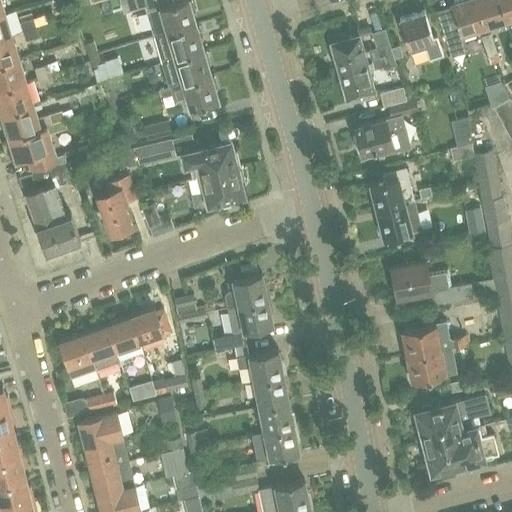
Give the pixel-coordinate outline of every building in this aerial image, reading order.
[(158,5),(156,0),(119,0),(123,12),(144,5),(145,10),(158,6),(158,5)] [(189,0),(173,0),(158,5),(158,6),(145,10),(153,34),(196,22),(189,0)] [(438,18),(450,56),(466,51),(461,33),(483,26),(474,0),(453,0),(449,2),(453,13),(438,18)] [(498,0),(474,0),(483,26),(504,20),(498,0)] [(511,0),(498,0),(504,20),(511,17),(511,0)] [(425,47),(427,54),(430,62),(431,62),(441,58),(438,51),(425,9),(398,18),(407,46),(409,45),(411,52),(425,47)] [(0,11),(0,37),(11,33),(4,10),(0,11)] [(84,42),(88,53),(97,50),(93,38),(94,38),(86,15),(78,18),(85,41),(84,42)] [(32,17),(19,21),(22,30),(35,25),(32,17)] [(203,48),(196,22),(153,34),(161,62),(174,58),(173,56),(203,48)] [(39,35),(35,26),(35,25),(22,30),(26,40),(39,35)] [(371,32),(379,56),(383,55),(392,52),(385,27),(371,32)] [(330,40),(338,67),(370,58),(368,49),(363,51),(358,32),(330,40)] [(481,35),(484,46),(494,43),(490,32),(481,35)] [(0,37),(0,62),(19,56),(11,33),(0,37)] [(500,60),(494,43),(484,46),(488,56),(489,63),(500,60)] [(391,47),(394,57),(403,55),(399,45),(391,47)] [(211,73),(203,48),(173,56),(174,58),(180,81),(211,73)] [(97,79),(101,78),(107,76),(103,64),(102,64),(97,50),(88,53),(93,68),(97,79)] [(368,69),(373,68),(386,64),(387,67),(396,64),(392,52),(383,55),(379,56),(370,58),(338,67),(346,95),(348,102),(365,97),(363,91),(374,88),(368,69)] [(0,62),(0,87),(26,79),(19,56),(0,62)] [(47,62),(50,71),(59,69),(56,60),(47,62)] [(75,65),(75,71),(81,73),(88,72),(85,61),(75,65)] [(34,67),(36,76),(50,71),(47,63),(34,67)] [(51,74),(50,71),(36,76),(40,86),(53,81),(52,79),(60,78),(58,71),(51,74)] [(219,100),(211,73),(180,81),(181,83),(170,86),(175,102),(186,99),(189,109),(219,100)] [(0,87),(0,112),(0,113),(33,102),(26,79),(0,87)] [(403,85),(379,91),(383,105),(387,104),(407,99),(403,85)] [(114,87),(105,90),(104,91),(108,102),(118,99),(114,87)] [(511,100),(510,96),(493,105),(498,116),(511,108),(511,100)] [(415,97),(407,99),(387,104),(390,116),(402,113),(402,114),(418,110),(415,97)] [(123,113),(118,99),(108,102),(113,116),(123,113)] [(0,113),(8,136),(40,125),(33,102),(0,113)] [(48,112),(51,122),(64,117),(62,111),(61,108),(48,112)] [(71,108),(62,111),(64,117),(64,118),(73,115),(71,108)] [(511,108),(498,116),(504,126),(511,122),(511,108)] [(385,117),(354,125),(361,152),(376,148),(378,155),(411,146),(402,114),(402,113),(390,116),(387,117),(385,117)] [(451,120),(457,145),(471,141),(468,116),(451,120)] [(64,118),(64,117),(51,122),(54,131),(67,127),(67,126),(72,124),(70,117),(65,119),(64,118)] [(143,125),(146,139),(171,132),(168,118),(143,125)] [(48,150),(40,125),(8,136),(15,160),(48,150)] [(86,133),(90,146),(111,139),(107,126),(86,133)] [(122,143),(140,139),(136,128),(119,132),(122,143)] [(127,148),(121,150),(127,165),(138,163),(138,164),(176,155),(171,136),(127,148)] [(194,147),(181,151),(184,163),(195,160),(198,175),(240,165),(236,149),(232,150),(231,147),(232,145),(232,144),(232,143),(232,142),(231,141),(230,140),(229,139),(228,139),(226,138),(224,139),(223,140),(222,141),(219,142),(219,141),(204,145),(195,148),(194,147)] [(472,141),(449,147),(453,160),(473,154),(473,151),(472,141)] [(473,151),(473,154),(475,163),(495,159),(493,147),(473,151)] [(67,156),(28,171),(34,187),(25,190),(35,220),(64,210),(56,188),(75,181),(67,156)] [(475,163),(477,175),(497,171),(495,159),(475,163)] [(194,205),(208,202),(218,199),(218,200),(233,196),(235,195),(236,195),(237,196),(239,196),(240,195),(241,195),(242,194),(243,193),(243,192),(243,191),(243,190),(243,189),(243,188),(243,187),(242,186),(241,185),(240,182),(244,181),(240,165),(198,175),(199,176),(187,178),(194,205)] [(383,177),(368,181),(375,209),(404,200),(404,201),(414,199),(406,166),(382,172),(383,177)] [(477,175),(479,187),(499,183),(497,171),(477,175)] [(111,233),(135,225),(126,201),(137,197),(129,174),(130,174),(129,172),(105,180),(108,190),(97,194),(101,207),(96,209),(101,221),(106,219),(111,233)] [(479,187),(481,198),(501,195),(499,183),(479,187)] [(431,193),(430,185),(418,188),(420,196),(431,193)] [(481,198),(483,210),(505,206),(503,194),(501,195),(481,198)] [(404,200),(375,209),(383,239),(412,231),(422,228),(414,199),(404,201),(404,200)] [(154,202),(141,207),(148,226),(160,221),(154,202)] [(435,226),(429,204),(418,207),(424,229),(435,226)] [(465,208),(469,232),(485,229),(480,205),(465,208)] [(483,210),(485,222),(507,218),(505,206),(483,210)] [(79,237),(79,236),(78,233),(91,228),(83,208),(66,214),(64,210),(35,220),(37,224),(36,225),(37,228),(36,228),(43,246),(44,246),(45,249),(58,245),(59,245),(73,240),(73,239),(79,237)] [(149,226),(153,236),(174,228),(168,211),(159,214),(162,221),(149,226)] [(485,222),(486,228),(487,234),(510,230),(507,218),(485,222)] [(487,234),(489,246),(511,242),(511,241),(510,230),(487,234)] [(486,246),(488,258),(511,254),(511,240),(511,241),(511,242),(489,246),(486,246)] [(511,254),(488,258),(491,270),(511,266),(511,254)] [(395,296),(425,290),(428,305),(473,296),(470,281),(451,285),(448,267),(428,271),(426,258),(390,265),(395,296)] [(511,266),(491,270),(493,282),(511,278),(511,266)] [(224,293),(227,306),(227,307),(267,297),(261,270),(231,277),(233,287),(227,289),(224,293)] [(511,278),(493,282),(495,294),(511,291),(511,278)] [(511,291),(495,294),(497,306),(511,303),(511,291)] [(173,296),(179,322),(192,319),(190,309),(205,306),(204,303),(196,304),(193,292),(173,296)] [(273,323),(267,297),(227,307),(233,332),(211,336),(214,348),(246,341),(243,329),(273,323)] [(511,303),(497,306),(499,318),(511,315),(511,303)] [(155,309),(154,306),(130,314),(139,341),(171,329),(163,307),(155,309)] [(207,315),(205,306),(190,309),(192,319),(207,315)] [(130,314),(106,323),(118,359),(143,350),(139,341),(130,314)] [(511,315),(499,318),(501,330),(511,327),(511,315)] [(406,353),(452,344),(465,341),(464,334),(457,336),(452,338),(449,336),(446,319),(401,327),(406,353)] [(106,323),(81,332),(94,367),(118,359),(106,323)] [(511,327),(501,330),(503,342),(511,340),(511,327)] [(70,376),(94,367),(81,332),(57,340),(70,376)] [(511,340),(503,342),(506,354),(511,352),(511,340)] [(238,367),(250,366),(253,380),(283,374),(278,347),(248,353),(246,344),(225,347),(228,358),(236,357),(238,367)] [(457,371),(452,344),(406,353),(411,379),(457,371)] [(180,373),(184,372),(181,358),(167,362),(168,366),(170,369),(175,372),(180,373)] [(253,380),(258,406),(288,399),(283,374),(253,380)] [(153,380),(157,394),(176,388),(172,375),(153,380)] [(191,378),(193,392),(203,390),(200,376),(191,378)] [(490,381),(491,383),(493,395),(511,391),(511,385),(510,377),(490,381)] [(128,385),(130,392),(131,391),(134,400),(141,397),(137,381),(128,385)] [(0,410),(8,408),(2,385),(0,385),(0,410)] [(102,393),(107,405),(117,402),(114,390),(102,393)] [(206,404),(203,390),(194,392),(196,406),(206,404)] [(416,410),(424,438),(447,432),(479,424),(477,425),(476,420),(468,421),(467,415),(488,410),(483,392),(416,410)] [(107,405),(102,393),(86,397),(90,409),(107,405)] [(160,408),(174,406),(172,396),(158,398),(160,408)] [(258,406),(263,431),(293,425),(288,399),(258,406)] [(0,410),(0,435),(14,432),(8,408),(0,410)] [(106,412),(77,419),(84,444),(123,434),(117,409),(106,412)] [(511,414),(502,417),(505,429),(511,428),(511,433),(511,414)] [(483,424),(479,424),(447,432),(451,446),(455,445),(459,461),(496,451),(491,431),(485,432),(483,424)] [(256,459),(298,451),(293,425),(263,431),(263,432),(251,434),(256,459)] [(207,427),(191,430),(186,431),(189,446),(198,444),(198,443),(209,441),(207,427)] [(0,435),(0,459),(20,454),(14,432),(0,435)] [(424,438),(431,468),(459,461),(455,445),(451,446),(447,432),(424,438)] [(84,444),(90,469),(130,459),(123,434),(84,444)] [(182,446),(180,436),(167,439),(169,449),(182,446)] [(201,457),(198,444),(189,446),(191,459),(201,457)] [(188,471),(188,470),(182,446),(161,451),(166,475),(188,471)] [(0,459),(0,483),(25,477),(20,454),(0,459)] [(90,469),(96,493),(135,483),(130,459),(90,469)] [(253,462),(228,466),(231,481),(256,475),(253,462)] [(418,479),(432,476),(431,472),(428,473),(426,465),(416,468),(418,479)] [(258,486),(256,475),(231,481),(212,484),(215,497),(234,493),(233,492),(257,488),(262,511),(265,511),(309,503),(303,477),(258,486)] [(0,483),(0,507),(31,499),(25,477),(0,483)] [(96,493),(100,511),(124,511),(142,508),(135,483),(96,493)] [(197,485),(197,484),(175,489),(178,499),(199,494),(198,488),(197,485)] [(212,484),(198,488),(199,494),(200,500),(215,497),(212,484)] [(184,498),(187,509),(201,506),(200,500),(199,494),(184,498)] [(34,511),(31,499),(0,507),(0,511),(34,511)] [(273,511),(279,511),(310,511),(309,503),(265,511),(273,511)]
